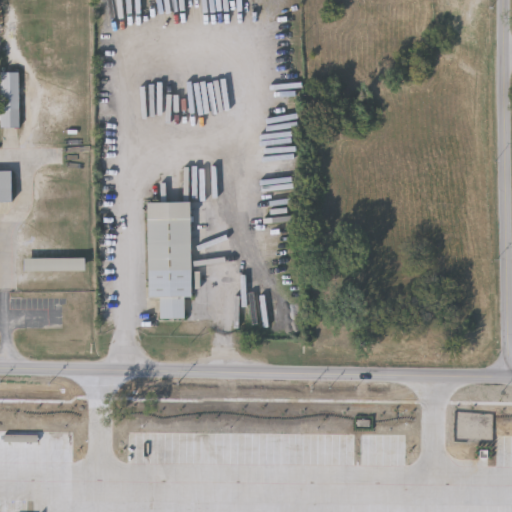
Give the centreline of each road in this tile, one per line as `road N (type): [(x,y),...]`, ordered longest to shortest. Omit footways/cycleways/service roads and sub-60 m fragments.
road 1 (tertiary): [(511,375),(0,369)]
road 2 (residential): [(509,375),(503,0)]
